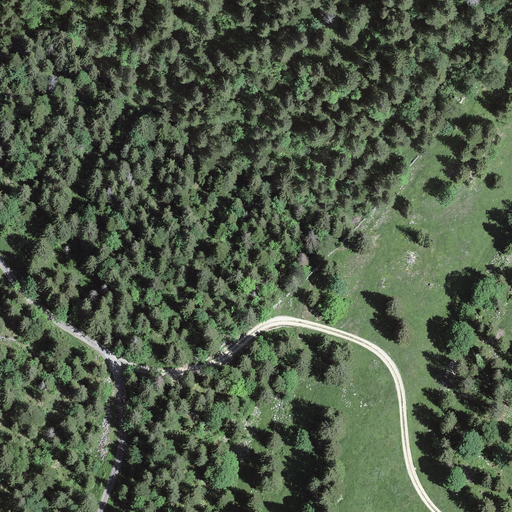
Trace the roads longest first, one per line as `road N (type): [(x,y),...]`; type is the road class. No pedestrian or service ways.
road 1 (track): [(120,368),(190,372),(272,322),(295,321),(369,345),(398,380),(413,483),(434,511)]
road 2 (track): [(0,258),(34,305),(120,363),(122,448),(101,511)]
